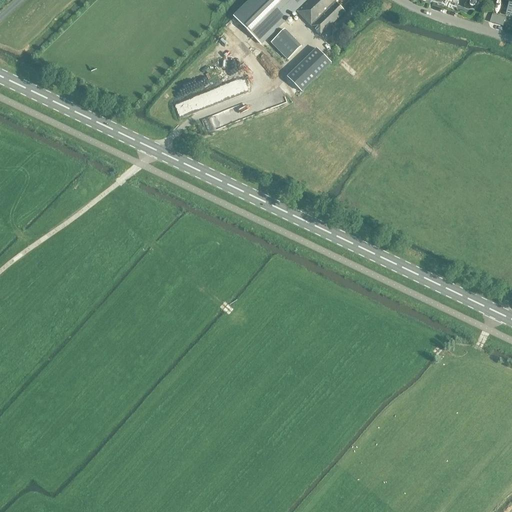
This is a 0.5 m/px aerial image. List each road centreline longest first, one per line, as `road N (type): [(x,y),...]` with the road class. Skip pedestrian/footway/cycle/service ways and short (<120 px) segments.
road 1 (primary): [(511,320),(0,76)]
road 2 (track): [(0,275),(154,150)]
